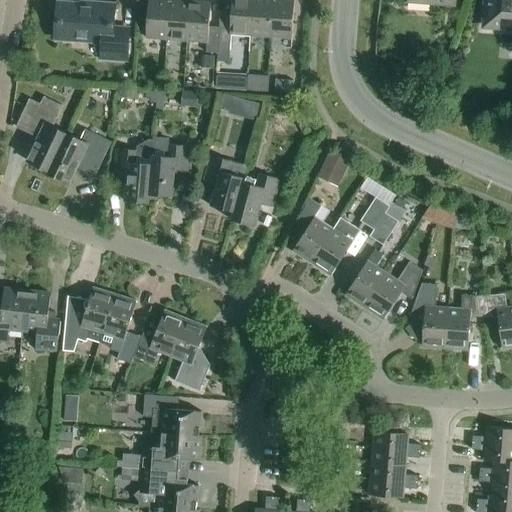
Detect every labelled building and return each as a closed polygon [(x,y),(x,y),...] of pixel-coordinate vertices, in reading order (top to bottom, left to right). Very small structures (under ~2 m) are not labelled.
[(167,41),(170,1),(158,0),(149,0),(146,39),(167,41)] [(170,1),(167,41),(187,42),(190,2),(191,2),(191,0),(181,0),(182,2),(170,1)] [(219,44),(219,54),(218,62),(229,62),(231,35),(251,37),(253,0),(232,0),(231,19),(220,19),(219,28),(220,28),(219,44)] [(271,38),(273,0),(253,0),(251,37),(271,38)] [(273,0),(271,38),(292,40),(294,0),(273,0)] [(511,0),(486,0),(485,27),(511,29),(511,0)] [(220,28),(219,28),(209,28),(211,4),(191,2),(190,2),(187,42),(207,44),(206,53),(219,54),(219,44),(220,28)] [(127,62),(129,30),(113,29),(115,7),(93,6),(93,8),(60,5),(58,39),(103,42),(102,60),(127,62)] [(216,90),(227,90),(228,75),(217,75),(216,90)] [(293,94),(294,82),(276,81),(276,92),(293,94)] [(198,107),(199,93),(183,92),(181,106),(198,107)] [(223,96),(222,108),(235,109),(236,97),(223,96)] [(27,102),(15,128),(27,133),(38,139),(27,162),(48,172),(47,174),(48,174),(67,135),(53,128),(58,117),(39,108),(27,102)] [(310,114),(296,122),(302,133),(316,125),(310,114)] [(67,135),(48,174),(70,184),(78,166),(96,175),(112,143),(86,130),(81,141),(67,135)] [(137,147),(137,151),(117,149),(114,178),(127,179),(125,202),(149,204),(154,139),(154,138),(153,141),(150,140),(137,147)] [(162,139),(154,139),(149,204),(150,196),(173,198),(175,174),(188,175),(190,147),(169,145),(167,142),(165,140),(162,139)] [(329,154),(317,180),(336,189),(347,165),(348,163),(341,160),(330,154),(329,154)] [(242,162),(232,163),(211,157),(204,183),(216,186),(211,207),(234,213),(231,221),(232,221),(243,179),(245,170),(242,162)] [(243,179),(232,221),(255,227),(261,205),(273,208),(280,180),(260,175),(257,187),(243,183),(244,179),(243,179)] [(390,207),(397,197),(383,188),(361,222),(375,231),(386,214),(390,207)] [(454,227),(460,211),(431,201),(425,217),(454,227)] [(312,264),(341,218),(333,230),(323,223),(331,211),(323,206),(293,252),(312,264)] [(399,223),(386,214),(375,231),(370,237),(384,246),(399,223)] [(341,218),(312,264),(331,277),(361,231),(341,218)] [(346,296),(365,308),(387,274),(376,267),(384,256),(375,250),(346,296)] [(387,274),(365,308),(384,320),(402,293),(412,300),(423,271),(410,263),(398,281),(387,274)] [(423,347),(446,349),(449,309),(436,308),(437,286),(422,284),(412,314),(425,315),(423,347)] [(93,288),(84,320),(67,314),(63,352),(75,353),(78,340),(87,343),(89,335),(102,339),(115,295),(93,288)] [(23,332),(27,292),(5,290),(2,315),(0,314),(0,341),(8,342),(9,330),(23,332)] [(60,321),(55,321),(56,313),(49,313),(51,294),(27,292),(23,332),(38,333),(36,349),(57,351),(60,321)] [(111,351),(120,353),(118,359),(131,365),(134,357),(142,338),(127,333),(137,302),(115,295),(102,339),(114,343),(111,351)] [(484,297),(485,318),(498,317),(503,350),(511,348),(511,307),(507,309),(505,295),(495,296),(484,297)] [(485,318),(484,297),(472,297),(462,296),(461,310),(449,309),(446,349),(468,351),(471,318),(485,318)] [(171,357),(186,320),(165,311),(156,334),(145,330),(142,338),(134,357),(154,365),(159,352),(171,357)] [(195,359),(207,328),(186,320),(171,357),(183,362),(175,382),(200,392),(211,365),(195,359)] [(160,434),(202,437),(202,436),(200,436),(201,412),(172,410),(173,398),(145,396),(144,417),(161,419),(160,434)] [(64,422),(77,423),(78,410),(65,409),(64,422)] [(472,444),(511,446),(511,430),(487,428),(486,438),(473,437),(472,444)] [(59,432),(58,448),(71,449),(72,433),(59,432)] [(375,432),(373,448),(421,452),(421,446),(408,444),(409,435),(375,432)] [(152,434),(151,448),(144,448),(142,470),(170,472),(171,459),(200,461),(202,437),(160,434),(152,434)] [(511,446),(472,444),(472,450),(485,451),(484,461),(494,462),(494,460),(511,461),(511,446)] [(372,464),(406,467),(407,458),(420,459),(421,452),(373,448),(372,464)] [(480,475),(511,478),(511,461),(494,460),(494,462),(494,470),(480,469),(480,475)] [(371,480),(418,483),(419,477),(405,476),(406,467),(372,464),(371,480)] [(121,480),(141,482),(141,490),(140,490),(133,495),(139,502),(138,506),(157,508),(199,511),(200,510),(197,510),(199,486),(169,484),(170,472),(142,470),(122,468),(121,480)] [(492,492),(511,493),(511,478),(480,475),(479,482),(492,483),(492,492)] [(418,483),(371,480),(370,496),(403,498),(404,489),(417,490),(418,483)] [(477,506),(511,509),(511,493),(492,492),(491,501),(477,500),(477,506)] [(272,511),(273,498),(267,497),(265,511),(256,510),(255,511),(272,511)] [(273,498),(272,511),(278,511),(280,499),(273,498)] [(303,511),(304,501),(298,500),(296,511),(303,511)] [(310,511),(311,501),(304,501),(303,511),(310,511)]
